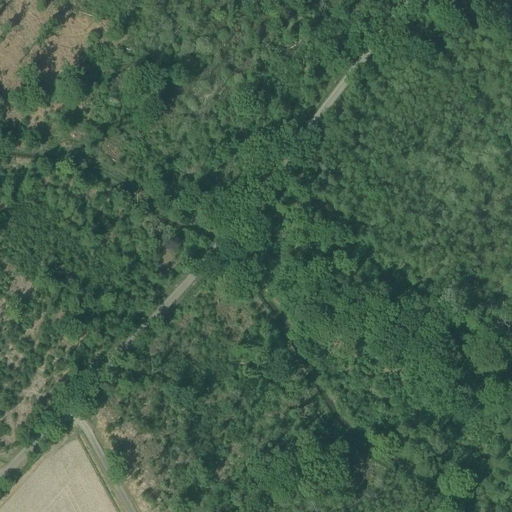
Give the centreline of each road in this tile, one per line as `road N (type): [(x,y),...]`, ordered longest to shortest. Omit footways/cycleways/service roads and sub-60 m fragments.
road 1 (unclassified): [(70,402),(212,253),(407,0)]
road 2 (unclassified): [(130,511),(70,402)]
